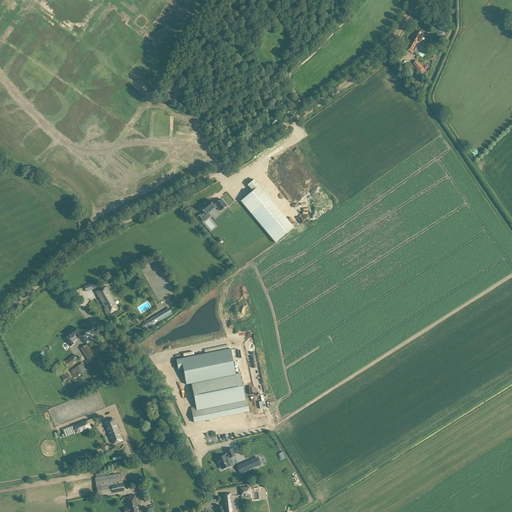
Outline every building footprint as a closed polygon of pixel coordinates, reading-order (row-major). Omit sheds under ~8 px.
[(424,34),(422,33),(417,30),(406,49),(413,53),(424,34)] [(422,73),(425,71),(417,60),(413,63),(422,73)] [(289,154),(270,170),(268,167),(247,185),(252,191),(240,201),(275,243),(287,233),(290,236),(330,203),(289,154)] [(208,199),(199,207),(200,208),(199,209),(201,211),(202,211),(205,215),(215,207),(216,205),(221,211),(226,206),(221,199),(215,204),(214,205),(208,199)] [(93,283),(84,287),(86,292),(95,288),(93,283)] [(107,315),(112,312),(118,309),(105,286),(96,292),(105,308),(104,309),(107,315)] [(169,307),(152,318),(155,323),(158,322),(158,323),(161,321),(160,319),(172,312),(169,307)] [(150,318),(142,325),(145,329),(153,322),(150,318)] [(68,335),(64,338),(70,347),(74,344),(73,342),(77,339),(76,339),(77,338),(78,338),(81,336),(79,332),(75,327),(67,333),(69,336),(68,336),(68,335)] [(81,348),(88,360),(94,357),(86,345),(81,348)] [(240,374),(235,375),(230,348),(176,359),(178,370),(183,369),(186,385),(191,384),(196,407),(191,408),(194,422),(249,411),(246,397),(245,397),(240,374)] [(68,367),(74,363),(78,360),(74,355),(64,362),(68,367)] [(83,367),(85,366),(83,363),(71,371),(75,377),(85,370),(83,367)] [(64,381),(70,378),(67,373),(61,376),(64,381)] [(122,440),(116,424),(114,419),(105,422),(111,438),(110,438),(112,444),(122,440)] [(75,434),(91,428),(87,420),(72,425),(72,426),(63,430),(65,437),(75,433),(75,434)] [(235,455),(232,449),(226,451),(227,454),(226,455),(216,459),(219,465),(220,465),(222,469),(223,469),(224,469),(227,468),(227,467),(230,466),(227,458),(229,457),(229,458),(235,455)] [(257,457),(236,466),(240,474),(261,465),(257,457)] [(124,491),(122,478),(121,473),(95,478),(98,496),(101,495),(124,491)] [(250,486),(239,488),(240,496),(251,495),(250,486)] [(223,511),(234,511),(231,493),(220,495),(223,511)] [(139,511),(135,495),(125,498),(128,511),(139,511)]
